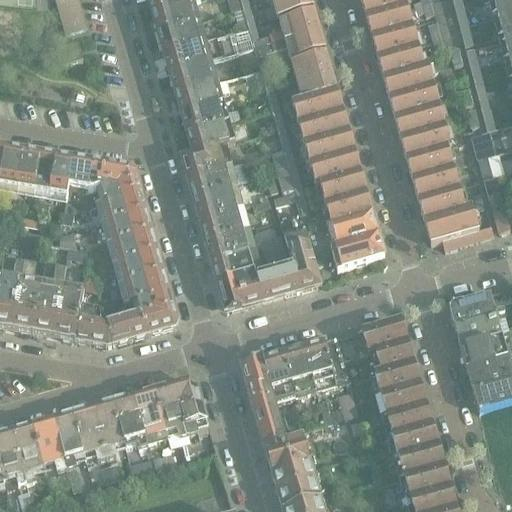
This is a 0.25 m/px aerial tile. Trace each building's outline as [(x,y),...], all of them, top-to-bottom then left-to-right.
[(77,0),(66,0),(55,3),(65,39),(87,33),(77,0)] [(147,0),(153,18),(195,6),(201,5),(199,0),(147,0)] [(312,12),(309,0),(280,0),(266,4),(267,5),(272,4),(278,22),(312,12)] [(360,0),(359,0),(365,21),(406,9),(402,0),(360,0)] [(434,19),(428,0),(419,0),(425,21),(434,19)] [(451,0),(465,52),(473,49),(460,0),(451,0)] [(511,0),(495,0),(492,1),(497,21),(511,17),(511,0)] [(153,18),(158,38),(200,26),(195,6),(153,18)] [(365,21),(371,42),(412,31),(406,9),(365,21)] [(314,16),(279,26),(284,44),(319,34),(314,16)] [(511,39),(511,17),(497,21),(503,42),(511,39)] [(200,26),(158,38),(164,58),(206,46),(200,26)] [(443,51),(436,27),(428,29),(435,54),(443,51)] [(371,42),(377,63),(418,51),(412,31),(371,42)] [(284,44),(267,49),(253,53),(259,73),(281,67),(278,56),(287,53),(290,64),(325,54),(319,34),(284,44)] [(265,43),(259,44),(251,46),(253,53),(267,49),(265,43)] [(511,43),(503,45),(509,66),(511,65),(511,43)] [(164,58),(170,79),(212,67),(206,46),(164,58)] [(83,65),(78,49),(60,54),(65,71),(83,65)] [(377,63),(383,84),(424,72),(423,72),(418,51),(377,63)] [(454,71),(463,69),(459,52),(450,54),(454,71)] [(466,55),(487,137),(496,135),(474,53),(466,55)] [(326,58),(291,68),(296,87),(331,77),(326,58)] [(212,67),(170,79),(176,100),(218,88),(212,67)] [(383,84),(389,104),(433,91),(427,70),(423,72),(424,72),(383,84)] [(292,108),(337,96),(331,77),(296,87),(302,105),(292,108)] [(176,100),(182,119),(224,107),(221,100),(229,97),(226,85),(218,88),(176,100)] [(389,104),(394,124),(439,111),(433,91),(389,104)] [(473,110),(469,93),(461,95),(465,112),(473,110)] [(298,129),(343,116),(337,96),(292,108),(298,129)] [(224,107),(182,119),(187,138),(229,126),(224,107)] [(394,124),(400,144),(445,132),(439,111),(394,124)] [(470,132),(479,130),(474,114),(466,116),(470,132)] [(298,129),(304,149),(348,136),(343,116),(298,129)] [(229,126),(187,138),(193,159),(225,150),(235,147),(229,126)] [(400,144),(406,165),(447,153),(447,154),(451,152),(445,132),(400,144)] [(310,169),(354,156),(348,136),(304,149),(310,169)] [(505,178),(501,157),(489,159),(485,139),(475,141),(482,182),(505,178)] [(187,182),(231,170),(225,150),(193,159),(182,162),(187,182)] [(40,158),(5,152),(0,183),(0,191),(33,197),(40,158)] [(406,165),(412,185),(453,174),(447,154),(447,153),(406,165)] [(360,176),(354,156),(310,169),(316,189),(360,176)] [(73,163),(40,158),(33,197),(66,202),(68,192),(73,163)] [(105,169),(73,163),(68,192),(93,196),(101,194),(105,169)] [(129,173),(105,169),(101,194),(104,207),(141,196),(136,178),(129,173)] [(231,170),(187,182),(194,203),(237,191),(231,170)] [(412,185),(418,206),(459,194),(453,174),(412,185)] [(319,189),(325,209),(366,197),(360,176),(316,189),(316,190),(319,189)] [(237,191),(194,203),(200,224),(243,212),(237,191)] [(465,215),(464,214),(459,194),(418,206),(424,227),(465,215)] [(141,196),(104,207),(96,209),(102,229),(147,216),(141,196)] [(331,230),(372,218),(366,197),(325,209),(331,230)] [(491,213),(498,237),(510,234),(503,209),(491,213)] [(243,212),(200,224),(206,245),(249,233),(243,212)] [(471,212),(464,214),(465,215),(424,227),(431,251),(443,247),(445,256),(493,242),(491,234),(478,237),(471,212)] [(153,236),(147,216),(102,229),(108,249),(153,236)] [(372,218),(331,230),(338,251),(378,239),(372,218)] [(321,290),(316,271),(312,258),(306,237),(301,221),(292,223),(295,233),(283,236),(293,271),(300,296),(321,290)] [(306,237),(312,258),(319,255),(331,252),(338,276),(385,262),(378,239),(338,251),(331,230),(306,237)] [(249,233),(206,245),(212,267),(255,255),(249,233)] [(158,257),(153,236),(108,249),(114,270),(158,257)] [(255,255),(212,267),(218,288),(255,278),(261,276),(255,255)] [(323,269),(319,255),(312,258),(316,271),(323,269)] [(164,277),(158,257),(114,270),(120,290),(164,277)] [(255,278),(218,288),(226,317),(300,296),(293,271),(256,282),(255,278)] [(170,298),(164,277),(120,290),(126,311),(137,308),(170,298)] [(0,333),(12,336),(21,282),(0,278),(0,333)] [(12,336),(32,339),(42,286),(21,282),(12,336)] [(32,339),(53,343),(62,289),(42,286),(32,339)] [(74,346),(80,313),(83,292),(62,289),(53,343),(74,346)] [(178,325),(170,298),(137,308),(140,320),(141,320),(147,340),(174,332),(178,325)] [(454,334),(498,321),(511,317),(511,307),(495,312),(491,299),(452,310),(449,316),(454,334)] [(102,316),(80,313),(74,346),(106,352),(112,350),(106,330),(102,316)] [(112,350),(147,340),(141,320),(140,320),(106,330),(112,350)] [(460,355),(504,342),(511,340),(510,333),(502,335),(498,321),(454,334),(460,355)] [(367,358),(374,357),(408,347),(404,331),(396,327),(361,337),(367,358)] [(511,355),(508,356),(504,342),(460,355),(466,375),(510,363),(511,362),(511,355)] [(336,344),(303,353),(316,398),(336,392),(335,386),(347,382),(336,344)] [(373,378),(374,379),(414,368),(408,347),(374,357),(379,376),(373,378)] [(295,404),(316,398),(303,353),(282,359),(295,404)] [(282,359),(261,365),(274,410),(275,409),(295,404),(282,359)] [(472,396),(511,384),(511,370),(510,363),(466,375),(472,396)] [(284,442),(275,409),(274,410),(261,365),(241,371),(263,448),(284,442)] [(374,379),(380,400),(420,389),(414,368),(374,379)] [(194,428),(206,424),(196,389),(187,384),(172,389),(187,440),(196,437),(194,428)] [(511,384),(472,396),(478,417),(511,407),(511,384)] [(152,395),(164,436),(168,449),(180,446),(179,442),(187,440),(172,389),(152,395)] [(426,409),(420,389),(380,400),(385,421),(426,409)] [(132,400),(147,451),(156,449),(153,439),(164,436),(152,395),(132,400)] [(346,423),(360,418),(353,396),(338,400),(346,423)] [(132,400),(113,406),(124,447),(126,455),(138,451),(138,454),(147,451),(132,400)] [(92,412),(106,463),(115,460),(113,451),(124,447),(113,406),(92,412)] [(426,409),(385,421),(391,441),(432,430),(426,409)] [(92,412),(71,418),(83,459),(94,456),(97,465),(106,463),(92,412)] [(51,424),(65,475),(74,472),(71,463),(83,459),(71,418),(51,424)] [(51,424),(30,430),(42,471),(53,468),(56,477),(65,475),(51,424)] [(10,436),(26,489),(33,487),(32,481),(44,477),(42,471),(30,430),(10,436)] [(438,450),(432,430),(391,441),(397,462),(438,450)] [(10,436),(0,438),(0,476),(4,489),(16,486),(17,492),(26,489),(10,436)] [(264,452),(280,511),(286,511),(320,503),(302,441),(264,452)] [(397,462),(403,483),(444,472),(438,450),(397,462)] [(450,492),(444,472),(403,483),(409,504),(450,492)] [(409,504),(411,511),(455,511),(450,492),(409,504)] [(286,511),(322,511),(320,503),(286,511)]
